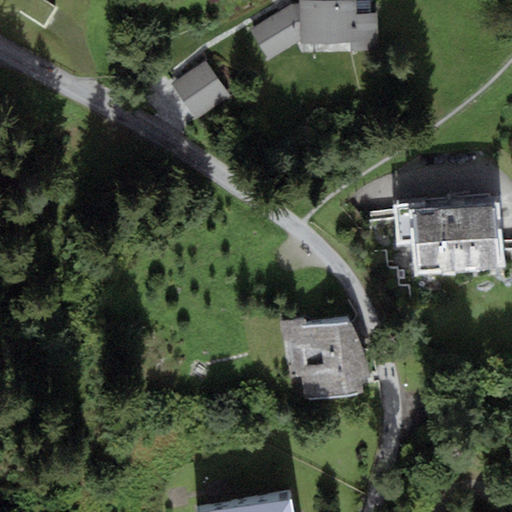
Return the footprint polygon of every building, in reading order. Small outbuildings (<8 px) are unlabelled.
[(356,0),(300,0),(300,4),(290,5),(251,29),(269,60),(301,40),(301,53),(378,51),(378,13),(357,14),(356,0)] [(209,58),(176,81),(201,117),(234,94),(209,58)] [(497,266),(493,204),(410,209),(413,271),(497,266)] [(310,321),(287,321),(300,400),(351,396),(369,386),(365,348),(349,325),(316,327),(310,321)] [(297,511),(294,490),(191,508),(191,511),(297,511)]
